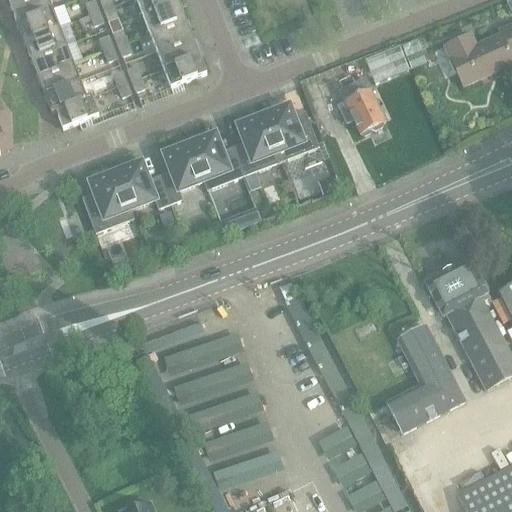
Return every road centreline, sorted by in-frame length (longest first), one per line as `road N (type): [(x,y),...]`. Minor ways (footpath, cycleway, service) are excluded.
road 1 (tertiary): [(10,356),(291,255),(511,162)]
road 2 (residential): [(0,189),(242,89)]
road 3 (residential): [(242,89),(460,0)]
road 4 (residential): [(86,511),(10,356)]
